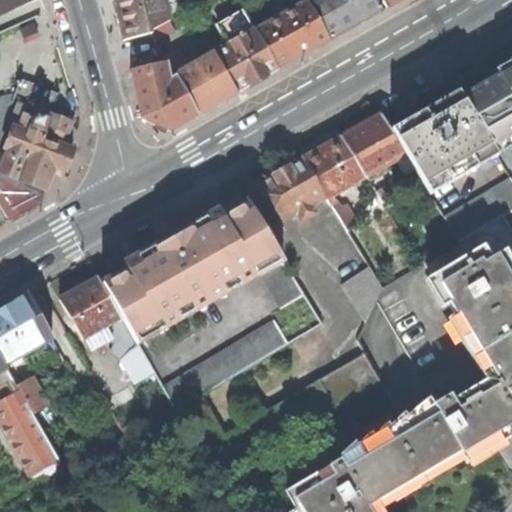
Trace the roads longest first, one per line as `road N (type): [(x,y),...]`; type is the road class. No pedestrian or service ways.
road 1 (secondary): [(135,195),(479,0)]
road 2 (tertiary): [(80,0),(135,195)]
road 3 (unknown): [(511,437),(414,285)]
road 4 (secondary): [(0,267),(135,195)]
